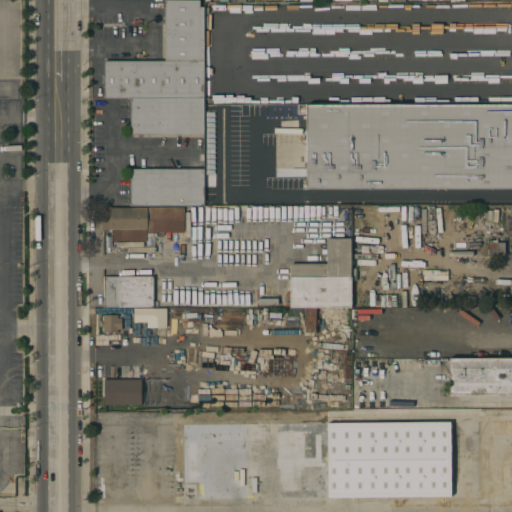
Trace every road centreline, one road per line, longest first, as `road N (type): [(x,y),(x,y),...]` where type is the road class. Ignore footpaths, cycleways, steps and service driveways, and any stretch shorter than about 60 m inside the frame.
road 1 (primary): [(57,511),(60,141)]
road 2 (residential): [(511,510),(215,511)]
